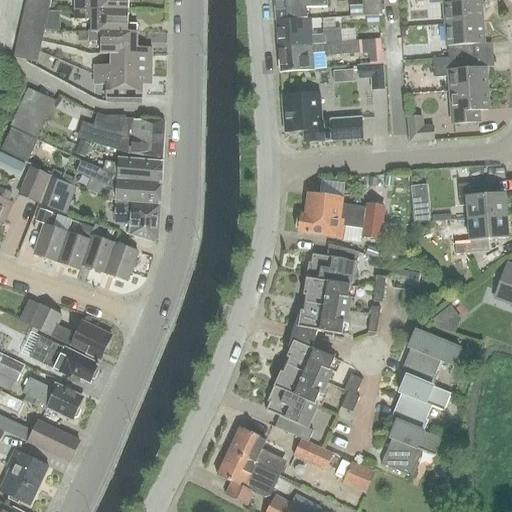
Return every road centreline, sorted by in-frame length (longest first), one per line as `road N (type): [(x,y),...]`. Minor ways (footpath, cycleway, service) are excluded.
road 1 (tertiary): [(151,324),(178,244),(187,0)]
road 2 (residential): [(266,171),(511,153)]
road 3 (residential): [(152,511),(242,319)]
road 4 (tertiary): [(71,511),(151,324)]
road 5 (residential): [(266,171),(256,0)]
road 6 (residential): [(151,324),(0,268)]
road 7 (residential): [(242,319),(267,225),(266,171)]
road 8 (residential): [(242,319),(377,359)]
